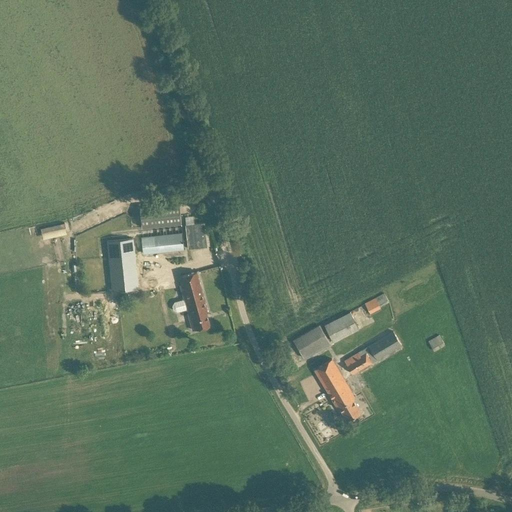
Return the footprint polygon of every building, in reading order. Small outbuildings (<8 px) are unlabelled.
[(143,205),(145,226),(183,222),(182,212),(180,202),(165,203),(143,205)] [(44,232),(67,226),(66,222),(43,227),(44,232)] [(204,222),(185,224),(188,248),(207,246),(204,222)] [(182,233),(141,237),(143,253),(183,248),(182,233)] [(133,236),(106,238),(112,290),(137,286),(133,236)] [(175,302),(173,306),(174,310),(178,312),(188,309),(193,330),(200,328),(210,325),(205,309),(207,309),(197,271),(187,274),(180,276),(183,284),(181,284),(185,299),(175,302)] [(366,302),(372,313),(383,308),(382,306),(391,301),(387,292),(366,302)] [(327,324),(336,341),(361,328),(352,311),(327,324)] [(296,338),(307,357),(332,342),(321,324),(296,338)] [(344,360),(352,373),(401,344),(394,331),(344,360)] [(430,340),(436,350),(447,344),(441,334),(430,340)] [(339,405),(347,419),(361,411),(353,397),(354,396),(332,358),(323,363),(314,368),(337,407),(339,405)]
